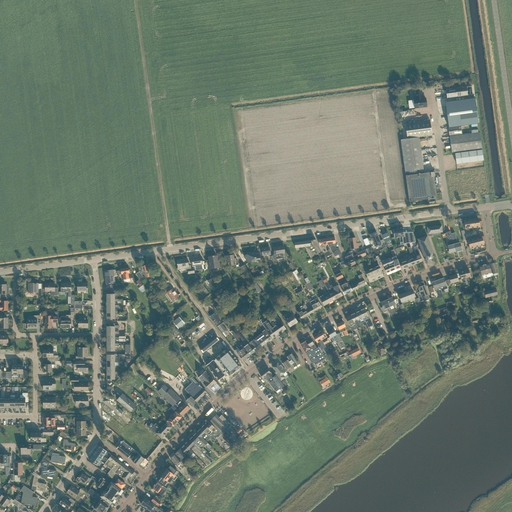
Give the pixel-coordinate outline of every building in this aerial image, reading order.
[(466,83),(445,86),(446,89),(447,98),(461,96),(472,94),(471,86),(466,87),(466,83)] [(413,100),(415,108),(426,107),(425,98),(422,99),(421,91),(415,92),(416,99),(413,100)] [(449,127),(464,125),(478,123),(475,98),(445,102),(446,107),(447,112),(449,127)] [(407,138),(432,135),(430,120),(405,124),(407,138)] [(460,126),(448,127),(449,135),(461,134),(460,126)] [(480,132),(450,136),(452,152),(482,148),(480,132)] [(419,137),(401,140),(409,201),(428,199),(429,202),(436,201),(435,200),(442,199),(441,192),(440,193),(436,193),(434,176),(435,176),(434,172),(424,173),(419,137)] [(482,150),(455,153),(456,164),(483,160),(482,150)] [(441,225),(427,227),(427,234),(428,234),(428,236),(432,236),(432,233),(442,232),(441,225)] [(403,228),(393,229),(394,237),(402,236),(403,242),(403,244),(415,242),(412,232),(404,233),(403,228)] [(376,231),(370,234),(374,246),(379,245),(380,247),(382,246),(383,249),(386,247),(383,239),(380,241),(376,231)] [(450,231),(446,232),(447,239),(449,238),(451,245),(448,246),(448,249),(448,250),(449,250),(449,253),(456,251),(451,233),(450,231)] [(387,232),(382,235),(385,242),(390,240),(387,232)] [(451,233),(456,251),(462,249),(461,246),(461,245),(460,243),(457,243),(456,240),(457,239),(455,232),(451,233)] [(427,235),(417,239),(424,260),(434,257),(427,235)] [(334,237),(326,238),(327,244),(330,244),(330,248),(331,248),(335,256),(341,253),(339,248),(336,249),(334,237)] [(356,243),(355,237),(348,238),(348,243),(350,243),(351,249),(358,248),(358,243),(356,243)] [(327,244),(326,238),(318,239),(320,245),(326,257),(331,254),(329,250),(327,251),(324,245),(327,244)] [(315,239),(303,241),(306,246),(305,246),(310,257),(321,251),(315,239)] [(273,247),(274,254),(275,256),(276,259),(282,258),(282,257),(285,256),(283,246),(273,247)] [(415,257),(413,258),(415,264),(422,261),(420,255),(417,246),(414,247),(415,251),(414,251),(416,257),(415,257)] [(269,247),(262,248),(262,255),(270,254),(269,247)] [(394,249),(391,250),(393,257),(391,258),(396,269),(400,267),(396,256),(394,249)] [(247,254),(244,256),(249,262),(251,260),(253,262),(256,260),(256,259),(260,259),(259,252),(255,253),(255,252),(247,253),(247,254)] [(233,254),(225,256),(226,261),(227,261),(228,266),(235,265),(235,266),(239,266),(238,262),(237,260),(236,260),(236,258),(234,258),(233,254)] [(209,259),(206,261),(211,270),(213,268),(221,267),(221,263),(219,263),(218,260),(216,261),(216,255),(208,257),(209,259)] [(351,255),(345,258),(347,262),(349,266),(355,264),(353,259),(351,255)] [(409,260),(408,256),(407,255),(404,256),(405,256),(403,257),(404,258),(399,260),(401,268),(409,266),(407,260),(409,260)] [(201,256),(191,258),(192,266),(195,265),(195,268),(203,267),(205,270),(207,268),(204,263),(204,261),(202,261),(201,256)] [(187,258),(177,260),(178,268),(185,267),(185,269),(191,268),(190,265),(188,265),(187,258)] [(396,269),(391,258),(382,261),(384,267),(389,265),(391,271),(396,269)] [(379,265),(377,262),(374,264),(375,266),(372,268),(377,279),(383,276),(379,265)] [(377,279),(372,268),(366,271),(365,269),(366,269),(365,268),(364,269),(361,263),(358,264),(362,273),(365,272),(370,282),(377,279)] [(493,276),(491,269),(490,269),(488,263),(479,266),(482,279),(493,276)] [(490,264),(491,269),(493,274),(494,275),(498,274),(497,273),(495,263),(490,264)] [(244,264),(240,267),(244,274),(245,274),(246,275),(249,273),(248,272),(249,271),(244,264)] [(139,272),(136,274),(140,279),(143,277),(141,275),(146,274),(146,277),(149,277),(147,265),(141,266),(138,267),(139,272)] [(129,267),(121,269),(121,274),(123,274),(124,279),(134,277),(134,274),(132,274),(131,270),(129,271),(129,267)] [(470,268),(464,270),(466,278),(468,277),(470,277),(470,278),(473,277),(470,268)] [(113,270),(105,271),(107,284),(115,283),(114,276),(118,276),(115,270),(113,270)] [(296,270),(292,272),(297,280),(301,278),(296,270)] [(468,279),(468,277),(466,278),(464,270),(459,271),(461,279),(463,279),(464,285),(468,284),(467,279),(468,279)] [(360,280),(356,282),(358,288),(366,284),(363,279),(364,278),(362,274),(358,276),(360,280)] [(456,274),(449,276),(451,283),(454,282),(455,286),(459,285),(458,281),(456,274)] [(281,278),(280,279),(283,285),(288,281),(285,276),(281,278)] [(444,278),(438,280),(443,293),(445,292),(444,290),(448,288),(446,285),(445,282),(444,278)] [(139,279),(134,283),(138,288),(143,285),(139,279)] [(156,279),(153,282),(158,290),(162,287),(156,279)] [(212,279),(208,282),(212,288),(213,287),(214,289),(218,286),(219,288),(221,287),(217,281),(215,283),(212,279)] [(438,280),(432,282),(434,289),(435,291),(438,290),(439,294),(438,294),(439,298),(444,296),(443,293),(438,280)] [(328,282),(324,284),(328,292),(333,301),(342,296),(337,286),(335,283),(330,286),(328,282)] [(351,291),(347,282),(344,284),(342,283),(342,282),(339,283),(340,286),(340,287),(344,295),(351,291)] [(358,288),(356,282),(349,285),(348,282),(347,282),(351,291),(358,288)] [(0,297),(1,298),(1,294),(7,294),(7,293),(8,293),(8,290),(8,286),(7,286),(7,284),(0,283),(0,297)] [(38,283),(28,283),(28,292),(38,292),(38,297),(41,297),(41,290),(38,291),(38,283)] [(49,284),(45,284),(45,291),(54,291),(54,295),(58,295),(58,288),(55,288),(55,283),(49,283),(49,284)] [(74,305),(74,301),(74,295),(71,295),(71,283),(61,283),(61,291),(68,291),(68,297),(70,297),(71,305),(74,305)] [(199,288),(196,290),(198,292),(199,291),(201,295),(203,294),(204,295),(208,292),(203,285),(201,286),(202,288),(200,289),(199,288)] [(429,298),(428,294),(424,285),(418,287),(420,291),(417,292),(420,302),(424,300),(425,301),(428,299),(429,298)] [(178,296),(173,289),(168,293),(172,300),(178,296)] [(402,293),(398,295),(401,302),(405,300),(407,299),(407,300),(408,299),(410,299),(410,300),(412,299),(412,298),(416,296),(413,289),(409,291),(406,292),(402,293)] [(496,289),(484,292),(485,297),(497,294),(496,289)] [(323,305),(333,301),(328,292),(328,291),(326,293),(327,295),(324,296),(323,294),(319,297),(323,305)] [(392,297),(387,300),(393,312),(395,311),(392,305),(395,303),(392,297)] [(313,300),(318,309),(321,307),(316,298),(313,300)] [(314,311),(318,309),(313,300),(312,301),(310,302),(311,304),(312,304),(312,305),(311,305),(314,311)] [(393,312),(387,300),(381,303),(383,306),(381,308),(383,313),(387,311),(385,308),(387,307),(391,316),(394,315),(393,312)] [(214,301),(211,304),(218,311),(220,309),(214,301)] [(314,311),(311,305),(306,308),(305,305),(302,306),(303,307),(307,315),(314,311)] [(290,311),(283,316),(289,326),(297,322),(292,315),(296,312),(293,307),(289,309),(290,311)] [(307,315),(303,307),(300,309),(300,310),(297,312),(298,313),(297,313),(301,319),(307,315)] [(446,312),(442,314),(443,318),(446,317),(447,318),(448,317),(448,316),(453,314),(450,307),(445,309),(446,312)] [(365,308),(360,310),(365,321),(365,322),(367,326),(372,324),(370,318),(369,318),(365,308)] [(361,326),(364,325),(362,322),(365,321),(360,310),(355,313),(360,323),(360,324),(361,326)] [(46,323),(45,323),(45,328),(51,328),(51,326),(52,326),(52,322),(57,322),(57,312),(54,312),(54,315),(54,316),(46,316),(46,323)] [(61,320),(61,328),(71,328),(71,320),(68,320),(68,318),(74,318),(74,312),(71,312),(71,315),(66,315),(66,320),(61,320)] [(360,323),(355,313),(350,315),(354,322),(356,328),(361,326),(360,324),(360,323)] [(216,315),(211,318),(216,325),(221,322),(216,315)] [(357,328),(354,322),(350,315),(345,317),(352,331),(357,328)] [(28,319),(28,328),(37,328),(37,323),(41,323),(41,316),(34,316),(34,319),(28,319)] [(85,316),(79,316),(79,327),(82,327),(82,328),(88,327),(88,319),(85,319),(85,316)] [(263,318),(260,320),(265,328),(272,338),(285,329),(280,322),(278,324),(273,316),(268,319),(274,327),(271,328),(267,322),(266,323),(263,318)] [(179,317),(173,322),(178,329),(185,323),(179,317)] [(265,328),(260,320),(259,319),(256,321),(263,330),(265,328)] [(342,321),(336,324),(340,333),(343,331),(346,335),(348,334),(345,327),(342,321)] [(115,332),(115,331),(115,328),(119,328),(119,325),(115,325),(115,323),(109,323),(109,326),(106,326),(106,332),(115,332)] [(226,330),(221,323),(217,326),(222,333),(226,330)] [(175,327),(172,330),(181,342),(184,339),(175,327)] [(332,327),(326,330),(331,338),(333,336),(335,339),(336,338),(338,342),(342,340),(338,333),(337,334),(332,327)] [(262,333),(268,341),(269,341),(271,339),(271,338),(272,338),(268,333),(265,329),(262,332),(263,333),(262,333)] [(322,330),(317,333),(324,345),(331,341),(329,338),(328,338),(327,336),(326,337),(325,335),(325,334),(322,330)] [(171,332),(164,338),(167,342),(174,336),(171,332)] [(262,333),(255,339),(257,342),(258,341),(262,345),(268,341),(262,333)] [(327,349),(324,345),(317,333),(313,335),(317,342),(319,341),(324,351),(327,349)] [(0,343),(3,344),(3,345),(4,345),(8,345),(8,336),(5,336),(2,336),(2,335),(0,335),(0,343)] [(215,335),(210,339),(214,344),(219,340),(215,335)] [(306,341),(300,344),(309,359),(314,366),(326,359),(319,349),(318,347),(312,337),(311,338),(306,341)] [(249,343),(251,345),(252,346),(255,351),(262,345),(258,341),(257,342),(255,339),(249,343)] [(246,351),(249,355),(255,351),(252,346),(251,345),(249,343),(243,348),(245,351),(246,351)] [(204,344),(199,347),(203,352),(207,349),(204,344)] [(381,345),(376,347),(380,355),(387,352),(385,348),(383,349),(381,345)] [(76,357),(76,361),(83,361),(84,361),(84,356),(88,357),(88,347),(78,347),(78,352),(79,352),(79,357),(76,357)] [(47,349),(43,349),(43,357),(49,357),(49,361),(58,361),(58,355),(53,355),(53,348),(47,348),(47,349)] [(249,355),(246,351),(245,351),(243,348),(237,353),(243,360),(249,355)] [(210,358),(205,362),(207,365),(206,365),(218,380),(221,378),(222,377),(225,375),(227,373),(229,375),(231,374),(232,374),(236,371),(236,370),(241,366),(236,358),(234,355),(233,356),(233,355),(233,354),(232,353),(231,353),(231,352),(230,350),(229,351),(228,349),(226,350),(225,350),(222,352),(223,353),(221,354),(220,354),(217,356),(218,357),(213,361),(213,360),(212,360),(210,358)] [(287,361),(283,363),(287,369),(290,367),(292,368),(301,362),(297,357),(295,358),(291,354),(287,357),(289,359),(287,361)] [(49,364),(43,364),(43,372),(45,372),(46,372),(52,372),(52,368),(54,368),(54,364),(55,364),(55,361),(49,361),(49,364)] [(76,361),(74,361),(74,367),(78,367),(78,371),(88,371),(88,364),(85,364),(85,361),(83,361),(76,361)] [(274,373),(276,375),(278,378),(280,381),(285,377),(282,374),(286,371),(278,362),(272,367),(276,371),(274,373)] [(17,379),(17,374),(17,364),(12,364),(12,371),(6,371),(6,378),(12,378),(12,379),(17,379)] [(23,364),(17,364),(17,374),(20,374),(20,378),(27,378),(27,371),(23,371),(23,364)] [(278,378),(276,375),(274,377),(267,368),(260,374),(264,380),(266,379),(271,386),(276,392),(284,386),(278,378)] [(205,371),(199,378),(203,383),(209,389),(210,389),(214,393),(220,387),(216,383),(216,382),(210,376),(205,371)] [(181,373),(175,378),(184,387),(188,383),(183,378),(184,377),(181,373)] [(170,375),(165,380),(169,383),(174,378),(170,375)] [(71,377),(71,383),(74,383),(74,391),(88,391),(88,382),(78,382),(78,378),(71,377)] [(185,389),(187,392),(196,402),(207,392),(192,377),(189,379),(192,382),(185,389)] [(327,377),(320,381),(323,386),(330,382),(327,377)] [(46,383),(43,384),(43,390),(45,390),(45,392),(49,392),(49,390),(52,390),(52,387),(56,387),(56,380),(46,380),(46,383)] [(164,385),(158,391),(163,396),(173,406),(177,410),(183,416),(186,419),(193,412),(190,408),(177,396),(170,389),(169,390),(164,385)] [(196,402),(187,392),(184,394),(188,398),(186,400),(192,406),(196,402)] [(20,398),(20,408),(26,408),(26,400),(28,400),(28,402),(29,402),(29,393),(23,393),(23,395),(20,395),(20,398)] [(79,394),(73,394),(73,397),(76,397),(76,405),(88,405),(88,397),(79,397),(79,394)] [(122,394),(117,400),(131,411),(136,405),(122,394)] [(55,397),(44,397),(44,408),(55,408),(55,397)] [(168,412),(166,414),(168,416),(166,418),(168,419),(167,420),(173,425),(181,417),(175,412),(170,408),(169,409),(169,410),(168,412)] [(220,432),(221,433),(225,437),(227,439),(236,429),(230,423),(221,415),(219,417),(216,415),(210,421),(220,432)] [(77,424),(77,428),(86,427),(86,421),(81,421),(81,417),(74,417),(74,424),(77,424)] [(55,418),(50,418),(43,418),(43,426),(50,426),(55,426),(55,418)] [(208,420),(201,428),(207,434),(210,437),(214,441),(217,437),(220,440),(223,437),(220,434),(221,433),(220,432),(210,421),(208,420)] [(152,422),(148,426),(155,432),(155,431),(156,432),(162,438),(172,427),(166,422),(164,424),(163,423),(161,425),(162,426),(160,427),(156,423),(154,425),(152,422)] [(86,427),(77,428),(77,432),(74,432),(74,438),(81,438),(81,434),(86,434),(86,427)] [(201,428),(197,432),(206,441),(208,439),(210,437),(207,434),(201,428)] [(195,446),(204,454),(207,451),(203,448),(205,445),(209,449),(211,446),(207,442),(206,441),(197,432),(189,440),(195,446)] [(31,433),(31,442),(41,442),(41,433),(38,433),(31,433)] [(64,439),(63,445),(63,448),(74,450),(76,443),(67,441),(67,439),(64,439)] [(139,466),(145,458),(139,453),(123,440),(117,448),(139,466)] [(203,455),(204,454),(195,446),(189,440),(185,444),(191,450),(192,449),(199,456),(202,453),(203,455)] [(191,450),(185,444),(181,448),(187,454),(195,462),(196,460),(191,456),(194,453),(191,450)] [(100,446),(96,450),(104,456),(107,451),(100,446)] [(180,449),(175,453),(182,460),(186,455),(180,449)] [(96,450),(93,455),(100,460),(104,456),(96,450)] [(53,453),(51,462),(55,462),(64,464),(66,457),(59,456),(59,454),(53,453)] [(7,455),(1,455),(1,463),(1,465),(5,465),(10,465),(10,459),(10,457),(7,457),(7,455)] [(93,455),(90,460),(97,465),(100,460),(93,455)] [(104,464),(109,467),(111,466),(111,464),(113,462),(115,464),(118,460),(112,455),(104,464)] [(175,455),(171,458),(176,464),(175,465),(178,468),(177,468),(182,473),(185,471),(192,479),(194,478),(175,455)] [(43,458),(40,462),(43,464),(41,475),(55,477),(57,471),(47,469),(48,465),(50,463),(43,458)] [(134,472),(118,460),(115,464),(113,462),(111,464),(111,466),(109,467),(111,469),(107,474),(112,478),(116,473),(126,481),(130,476),(130,477),(134,472)] [(14,474),(11,474),(11,480),(15,480),(15,474),(22,474),(23,463),(14,463),(14,474)] [(161,476),(158,480),(165,485),(168,482),(170,484),(172,482),(171,481),(172,479),(174,481),(177,477),(176,475),(178,472),(176,470),(177,469),(172,464),(171,466),(170,465),(167,469),(167,468),(161,476)] [(32,486),(32,489),(46,491),(47,484),(38,482),(38,478),(40,476),(34,471),(32,474),(34,476),(34,477),(32,486)] [(78,476),(76,480),(80,482),(81,481),(84,484),(89,477),(82,473),(80,477),(78,476)] [(99,481),(96,484),(98,486),(99,487),(99,486),(102,489),(107,483),(103,480),(104,478),(100,476),(97,480),(99,481)] [(112,482),(109,485),(115,489),(117,485),(122,489),(123,486),(124,486),(126,485),(126,484),(126,483),(118,478),(114,484),(112,482)] [(152,489),(158,493),(162,496),(161,495),(166,489),(167,489),(163,486),(157,481),(152,489)] [(24,485),(21,490),(24,492),(22,502),(36,505),(38,498),(32,497),(33,492),(31,490),(24,485)] [(68,490),(67,492),(78,500),(81,496),(82,497),(84,494),(87,496),(88,497),(90,494),(81,488),(79,490),(72,485),(69,489),(68,490)] [(115,489),(109,485),(101,496),(98,493),(95,496),(98,498),(92,506),(95,508),(92,511),(94,511),(99,511),(100,511),(105,511),(109,506),(111,503),(115,499),(119,494),(122,489),(117,485),(115,489)] [(91,488),(88,492),(95,497),(95,496),(98,493),(91,488)] [(5,496),(0,503),(6,507),(8,503),(10,505),(14,500),(10,497),(6,494),(5,496)] [(64,496),(59,503),(67,509),(71,503),(72,505),(75,501),(70,497),(69,500),(64,496)] [(161,502),(158,500),(154,497),(151,500),(158,505),(161,502)] [(155,505),(145,498),(141,504),(151,511),(155,505)] [(24,505),(15,499),(12,503),(19,507),(18,509),(17,511),(28,511),(22,510),(22,508),(24,505)]
